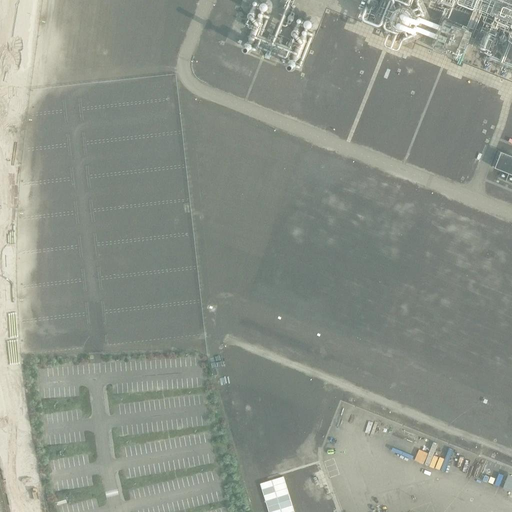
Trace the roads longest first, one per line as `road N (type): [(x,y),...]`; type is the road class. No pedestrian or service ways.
road 1 (unknown): [(511,456),(221,338),(90,344),(23,336),(10,359)]
road 2 (unknown): [(37,511),(10,359)]
